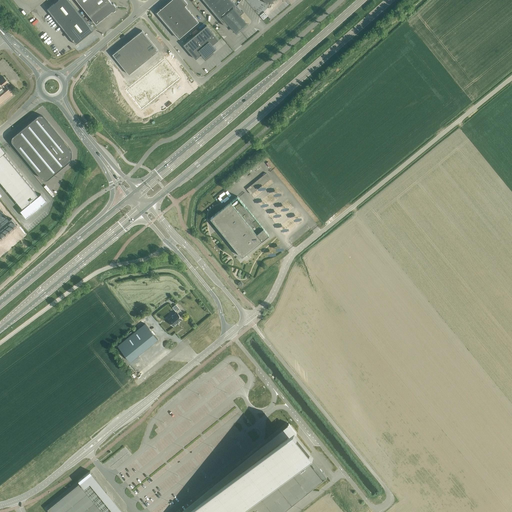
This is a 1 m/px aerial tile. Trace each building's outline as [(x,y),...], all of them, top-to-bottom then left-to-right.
[(89,33),(93,30),(69,0),(58,0),(47,9),(51,14),(51,13),(72,40),(76,45),(89,33)] [(76,0),(96,24),(112,11),(113,11),(116,9),(116,7),(113,3),(112,3),(109,0),(76,0)] [(173,0),(171,0),(167,4),(172,10),(175,14),(181,9),(173,0)] [(184,0),(173,0),(181,9),(185,6),(188,4),(184,0)] [(203,0),(226,27),(229,24),(231,26),(230,26),(236,32),(240,29),(239,28),(242,26),(246,23),(241,17),(240,15),(243,13),(231,0),(203,0)] [(157,12),(162,19),(172,10),(167,4),(157,12)] [(188,10),(185,6),(181,9),(175,14),(178,17),(179,18),(188,10)] [(172,10),(162,19),(168,26),(178,17),(175,14),(172,10)] [(182,22),(192,14),(188,10),(179,18),(182,22)] [(192,14),(182,22),(183,24),(185,26),(195,18),(192,14)] [(178,17),(168,26),(173,32),(183,24),(182,22),(179,18),(178,17)] [(185,26),(189,30),(199,22),(195,18),(185,26)] [(185,26),(183,24),(173,32),(179,39),(189,30),(185,26)] [(196,59),(202,54),(205,58),(216,49),(213,45),(219,40),(206,25),(184,45),(196,59)] [(142,31),(135,36),(143,46),(145,45),(150,41),(142,31)] [(135,36),(130,40),(138,50),(140,49),(143,46),(135,36)] [(130,40),(125,45),(132,54),(135,52),(138,50),(130,40)] [(150,41),(145,45),(153,55),(158,51),(150,41)] [(125,45),(119,49),(127,59),(130,56),(132,54),(125,45)] [(143,46),(140,49),(148,59),(153,55),(145,45),(143,46)] [(119,49),(112,54),(120,64),(126,60),(127,59),(119,49)] [(138,50),(135,52),(143,63),(148,59),(140,49),(138,50)] [(132,54),(130,56),(139,67),(143,63),(135,52),(132,54)] [(127,59),(126,60),(134,70),(139,67),(130,56),(127,59)] [(163,57),(125,88),(140,107),(179,76),(163,57)] [(126,60),(120,64),(129,74),(134,70),(126,60)] [(0,104),(13,94),(6,86),(9,83),(3,77),(0,79),(0,104)] [(18,132),(14,135),(18,139),(21,143),(17,146),(16,147),(21,154),(26,159),(35,170),(38,173),(38,174),(39,174),(43,170),(45,173),(48,176),(50,178),(64,166),(69,162),(70,161),(71,159),(72,158),(72,156),(72,154),(72,152),(71,150),(69,147),(48,122),(43,116),(42,115),(41,115),(40,115),(39,115),(38,116),(34,119),(30,122),(18,132)] [(7,158),(0,163),(0,165),(2,168),(10,161),(7,158)] [(10,161),(2,168),(5,172),(13,165),(10,161)] [(13,165),(5,172),(8,176),(16,169),(13,165)] [(16,169),(8,176),(12,179),(12,180),(20,173),(16,169)] [(5,172),(0,176),(0,181),(0,182),(8,176),(5,172)] [(20,173),(12,180),(15,183),(23,177),(20,173)] [(270,179),(266,173),(246,189),(251,194),(270,179)] [(8,176),(0,182),(4,186),(12,179),(8,176)] [(23,177),(15,183),(18,187),(26,181),(23,177)] [(12,179),(4,186),(7,190),(15,183),(12,180),(12,179)] [(26,181),(18,187),(21,191),(29,185),(26,181)] [(15,183),(7,190),(10,194),(18,187),(15,183)] [(29,185),(21,191),(24,195),(32,188),(29,185)] [(18,187),(10,194),(13,198),(21,191),(18,187)] [(32,188),(24,195),(28,199),(35,192),(32,188)] [(21,191),(13,198),(16,201),(24,195),(21,191)] [(35,192),(28,199),(31,202),(33,201),(37,197),(39,196),(35,192)] [(37,197),(33,201),(38,208),(42,204),(47,201),(41,194),(39,196),(37,197)] [(24,195),(16,201),(20,205),(28,199),(24,195)] [(217,213),(210,218),(218,228),(221,226),(226,233),(224,234),(226,237),(228,236),(243,256),(258,244),(257,243),(261,240),(262,241),(269,235),(237,196),(230,202),(231,203),(217,213)] [(28,199),(20,205),(23,209),(25,207),(29,204),(31,202),(28,199)] [(31,202),(29,204),(34,211),(38,208),(33,201),(31,202)] [(29,204),(25,207),(30,214),(34,211),(29,204)] [(23,209),(21,211),(26,218),(30,214),(25,207),(23,209)] [(297,221),(303,218),(300,211),(293,215),(297,221)] [(7,216),(0,222),(3,225),(4,225),(8,221),(10,220),(7,216)] [(10,220),(8,221),(14,228),(18,225),(12,218),(10,220)] [(8,221),(4,225),(10,231),(14,228),(8,221)] [(3,225),(0,228),(6,235),(10,231),(4,225),(3,225)] [(168,320),(173,326),(177,324),(179,322),(183,319),(179,314),(182,312),(176,305),(173,307),(177,313),(168,320)] [(118,346),(130,361),(158,339),(145,324),(118,346)] [(104,494),(89,476),(48,509),(49,511),(283,511),(327,477),(312,459),(309,461),(305,456),(309,453),(290,430),(235,474),(188,511),(118,511),(112,504),(114,502),(106,493),(104,494)]
